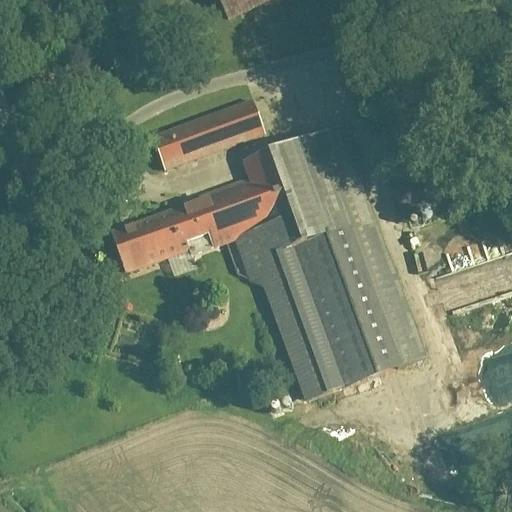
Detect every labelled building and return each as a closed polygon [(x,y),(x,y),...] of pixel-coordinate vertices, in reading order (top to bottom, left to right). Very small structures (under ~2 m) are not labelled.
[(223,0),(233,24),(290,0),(223,0)] [(44,79),(18,108),(52,137),(77,109),(44,79)] [(151,147),(162,179),(269,143),(259,111),(151,147)] [(114,235),(131,285),(243,246),(297,405),(422,363),(344,135),(248,167),(255,187),(114,235)] [(397,195),(403,222),(454,210),(447,183),(397,195)]
